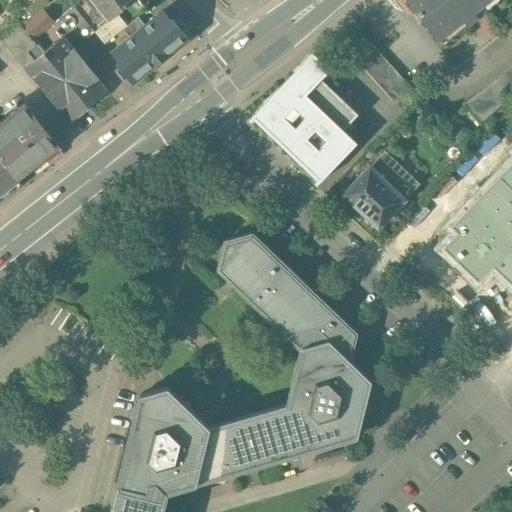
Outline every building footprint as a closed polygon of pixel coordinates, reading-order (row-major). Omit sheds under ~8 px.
[(32,12),(50,4),(48,0),(36,0),(28,4),(32,12)] [(95,0),(99,5),(98,5),(110,20),(117,14),(134,0),(95,0)] [(411,0),(444,42),(497,0),(411,0)] [(14,19),(0,2),(0,27),(2,30),(14,19)] [(52,22),(42,10),(22,25),(30,35),(32,38),(52,22)] [(110,20),(95,32),(104,44),(126,26),(117,14),(110,20)] [(186,45),(163,17),(113,57),(136,85),(186,45)] [(22,25),(4,40),(11,49),(30,35),(22,25)] [(30,35),(11,49),(26,68),(44,53),(44,52),(32,38),(30,35)] [(410,86),(365,36),(348,51),(394,101),(410,86)] [(108,91),(64,37),(44,52),(88,106),(88,107),(108,91)] [(88,106),(44,53),(26,68),(70,121),(88,106)] [(311,54),(252,116),(320,181),(357,143),(343,129),(358,114),(321,79),(330,69),(311,54)] [(511,95),(511,68),(466,103),(479,121),(511,95)] [(410,86),(394,101),(403,112),(419,97),(410,86)] [(25,102),(0,122),(0,156),(18,179),(60,146),(25,102)] [(383,153),(345,193),(379,226),(417,186),(383,153)] [(18,179),(0,156),(0,201),(22,184),(18,179)] [(511,172),(509,175),(505,172),(500,172),(495,178),(494,178),(485,187),(480,193),(480,198),(490,208),(483,215),(482,215),(479,218),(475,215),(448,243),(451,247),(450,248),(457,254),(444,268),(445,269),(442,272),(463,293),(466,290),(468,291),(483,275),(482,275),(487,269),(511,292),(511,172)] [(355,333),(252,233),(222,241),(216,270),(299,350),(285,405),(209,428),(166,387),(138,395),(108,511),(162,511),(167,494),(356,440),(370,381),(349,361),(355,333)]
